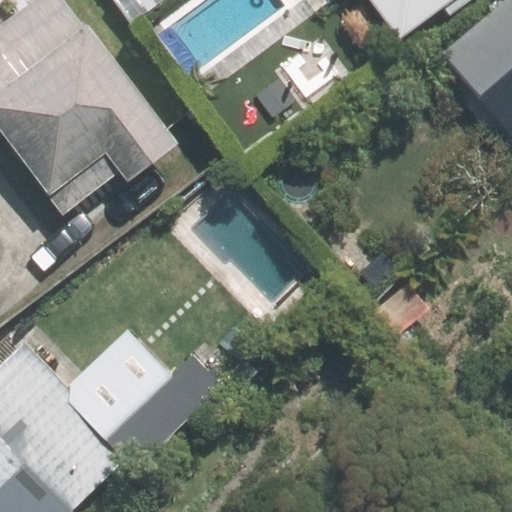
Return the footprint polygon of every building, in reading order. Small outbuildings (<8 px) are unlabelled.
[(189,141),(80,0),(0,0),(0,114),(72,208),(127,165),(138,180),(189,141)] [(376,60),(330,0),(311,0),(208,78),(260,147),(376,60)] [(386,0),(406,28),(444,0),(386,0)] [(511,0),(509,0),(505,3),(511,11),(511,46),(483,71),(511,106),(511,0)] [(89,369),(73,383),(32,335),(0,362),(0,511),(78,511),(94,499),(134,464),(142,472),(248,381),(211,339),(177,369),(139,326),(89,369)]
